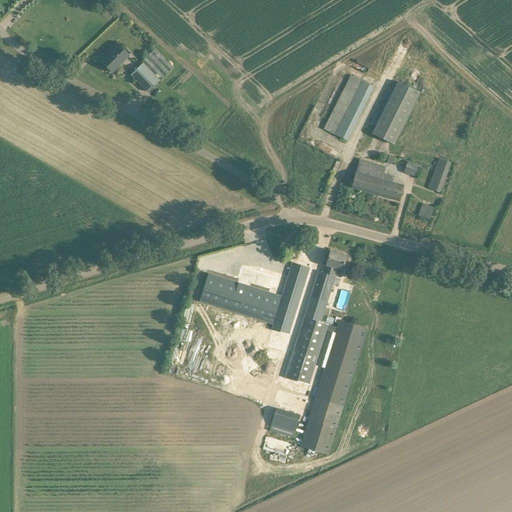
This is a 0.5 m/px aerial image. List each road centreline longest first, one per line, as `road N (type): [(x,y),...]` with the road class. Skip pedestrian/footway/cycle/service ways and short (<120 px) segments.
road 1 (unclassified): [(288,217),(284,205),(237,172),(33,58),(0,31)]
road 2 (unclassified): [(288,217),(0,298)]
road 3 (unclassified): [(511,272),(288,217)]
